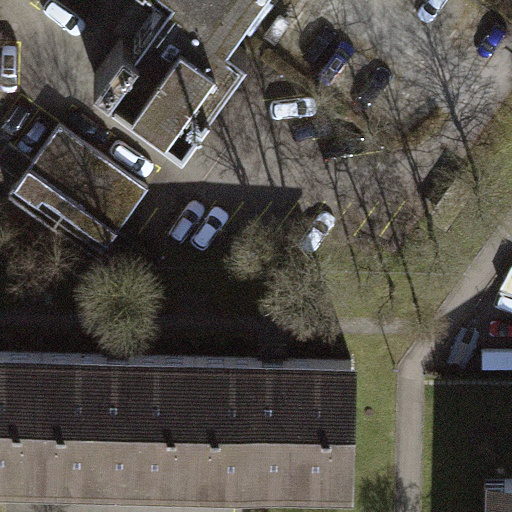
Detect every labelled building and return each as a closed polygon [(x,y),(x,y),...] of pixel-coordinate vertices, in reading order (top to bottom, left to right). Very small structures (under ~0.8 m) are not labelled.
[(159,0),(152,10),(156,12),(135,42),(124,34),(95,75),(184,138),(248,49),(229,35),(253,0),(159,0)] [(150,186),(61,122),(10,194),(98,257),(150,186)] [(0,483),(50,484),(53,356),(0,354),(0,483)] [(209,488),(211,359),(53,356),(50,484),(209,488)] [(367,491),(370,363),(211,359),(209,488),(367,491)]
